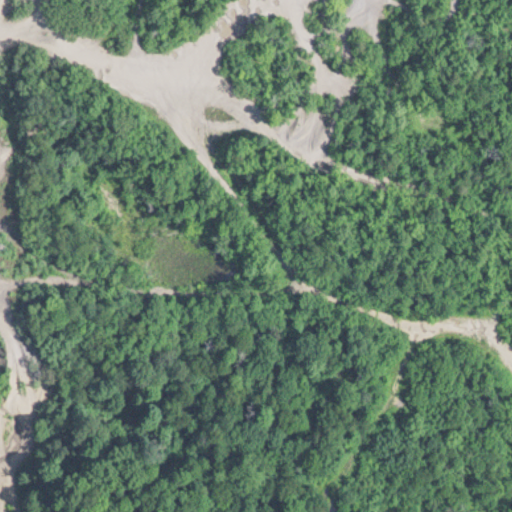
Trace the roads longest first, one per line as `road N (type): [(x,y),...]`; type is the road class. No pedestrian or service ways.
road 1 (track): [(511,370),(486,340),(310,304),(160,135),(107,92),(0,50)]
road 2 (track): [(310,304),(184,312),(68,300)]
road 3 (track): [(121,511),(155,363),(184,312)]
